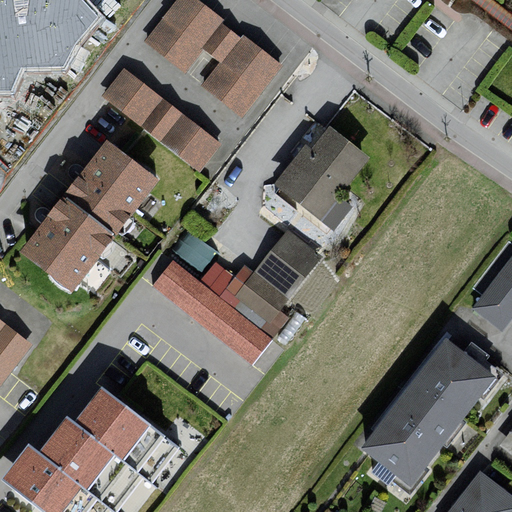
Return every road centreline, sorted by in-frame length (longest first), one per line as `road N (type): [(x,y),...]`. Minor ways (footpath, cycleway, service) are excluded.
road 1 (unknown): [(26,446),(144,311),(162,313),(232,367)]
road 2 (unclassified): [(285,0),(511,167)]
